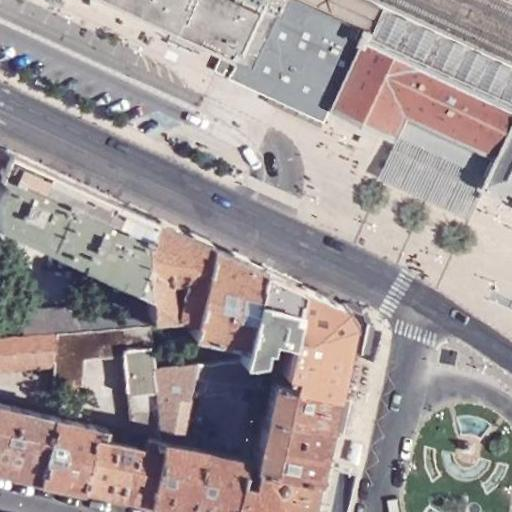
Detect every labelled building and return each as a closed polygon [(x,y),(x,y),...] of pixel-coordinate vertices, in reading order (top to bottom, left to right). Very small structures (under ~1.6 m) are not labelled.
[(116,0),(121,2),(243,61),(236,77),(238,78),(271,93),(329,120),(338,102),(345,105),(346,103),(361,110),(390,124),(406,131),(400,144),(487,185),(489,181),(509,190),(511,192),(511,98),(304,0),(116,0)] [(511,66),(370,0),(304,0),(511,98),(511,66)] [(474,214),(487,185),(400,144),(386,172),(474,214)] [(152,218),(5,149),(0,159),(0,179),(2,180),(0,184),(0,224),(150,295),(152,218)] [(193,315),(210,244),(152,218),(150,295),(152,318),(176,312),(193,315)] [(245,345),(261,268),(210,244),(193,315),(190,330),(245,346),(245,345)] [(287,347),(300,286),(261,268),(245,345),(245,346),(242,361),(243,360),(259,359),(264,342),(287,347)] [(262,379),(333,394),(348,323),(341,305),(338,304),(300,286),(287,347),(285,359),(267,359),(262,379)] [(341,305),(348,323),(351,327),(346,349),(360,352),(366,320),(361,312),(339,304),(338,304),(341,305)] [(348,323),(333,394),(326,427),(328,427),(336,392),(346,349),(351,327),(348,323)] [(148,435),(161,438),(160,426),(155,364),(152,329),(63,335),(56,364),(49,393),(78,399),(86,362),(125,359),(129,431),(148,435)] [(0,368),(56,364),(63,335),(0,338),(0,368)] [(245,391),(243,360),(242,361),(199,362),(201,393),(245,391)] [(196,362),(155,364),(160,426),(184,432),(192,397),(188,397),(196,362)] [(326,427),(333,394),(262,379),(257,400),(267,403),(259,434),(249,432),(247,441),(257,443),(252,465),(315,479),(326,427)] [(336,392),(328,427),(342,431),(350,395),(336,392)] [(0,402),(0,470),(38,479),(51,414),(0,402)] [(38,479),(79,488),(93,423),(51,414),(38,479)] [(79,488),(148,504),(161,438),(148,435),(145,447),(105,437),(107,426),(93,423),(79,488)] [(188,511),(229,511),(242,462),(243,456),(228,453),(229,447),(228,443),(226,441),(227,435),(219,433),(217,438),(204,435),(201,447),(188,511)] [(148,504),(184,511),(188,511),(201,447),(161,438),(148,504)] [(307,511),(315,479),(252,465),(242,462),(229,511),(307,511)]
